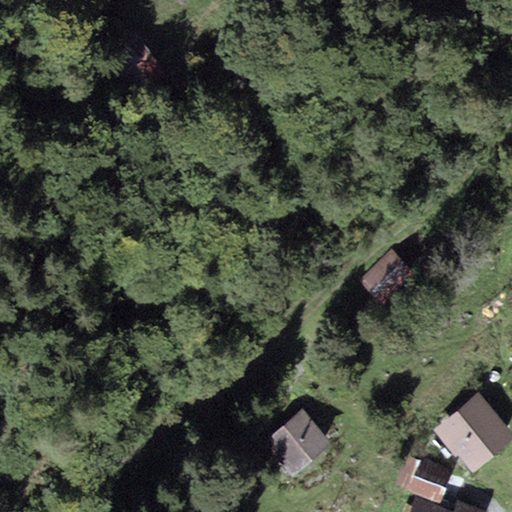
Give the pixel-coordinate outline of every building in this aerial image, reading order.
[(103,67),(123,95),(159,71),(133,33),(107,51),(114,60),(103,67)] [(359,286),(375,303),(408,272),(390,254),(364,279),(365,280),(359,286)] [(459,446),(470,459),(505,430),(478,398),(443,428),(445,430),(436,438),(449,453),(459,446)] [(309,445),(312,450),(324,440),(302,414),(300,416),(296,411),(284,422),(287,426),(270,440),(291,461),(309,445)] [(398,481),(436,496),(446,471),(409,457),(398,481)] [(477,511),(478,511),(458,504),(455,511),(445,511),(418,501),(416,506),(406,503),(402,511),(477,511)]
